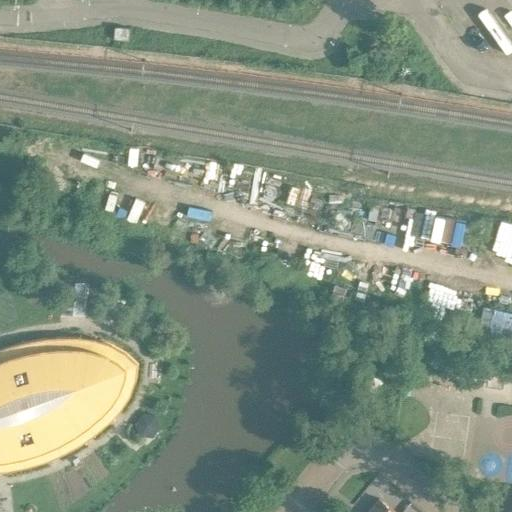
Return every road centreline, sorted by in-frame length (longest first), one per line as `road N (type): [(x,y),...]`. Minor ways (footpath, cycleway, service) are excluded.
road 1 (residential): [(367,1),(343,7),(306,40),(122,8),(0,17)]
road 2 (residential): [(294,511),(357,438),(440,511)]
road 3 (unclassified): [(415,0),(462,69),(511,83)]
